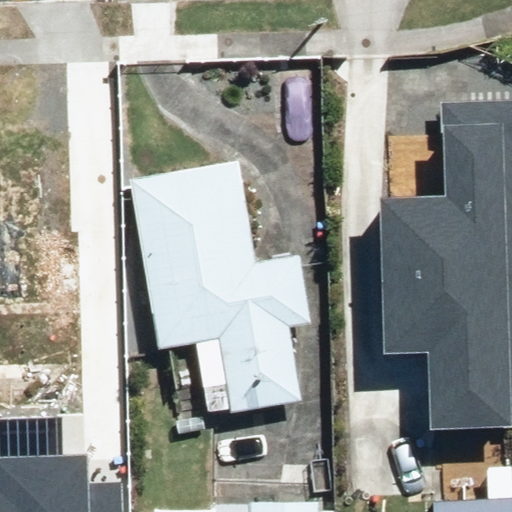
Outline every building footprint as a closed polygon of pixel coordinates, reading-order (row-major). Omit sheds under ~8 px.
[(0,129),(0,384),(45,384),(45,368),(91,368),(91,302),(109,302),(109,219),(97,219),(97,200),(64,200),(64,130),(40,130),(0,129)] [(310,250),(290,253),(264,257),(250,158),(145,173),(169,342),(206,337),(217,410),(310,396),(299,318),(319,315),(310,250)] [(511,172),(408,175),(413,378),(511,375),(511,172)] [(437,406),(353,406),(353,491),(437,492),(437,406)] [(169,511),(170,448),(139,447),(138,511),(169,511)] [(511,511),(511,460),(495,461),(496,493),(443,495),(443,511),(511,511)] [(217,511),(338,511),(338,509),(326,508),(326,465),(263,464),(262,500),(218,499),(217,511)] [(124,511),(124,489),(57,491),(57,511),(124,511)]
